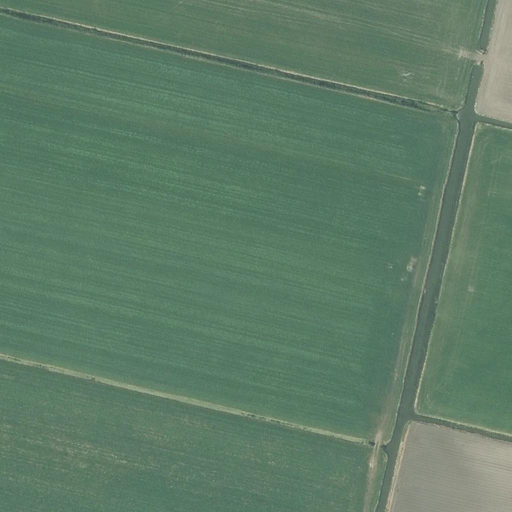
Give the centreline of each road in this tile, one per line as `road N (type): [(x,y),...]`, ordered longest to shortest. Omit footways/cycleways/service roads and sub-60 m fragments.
road 1 (track): [(469,55),(460,98),(447,111),(365,511)]
road 2 (track): [(511,65),(347,39)]
